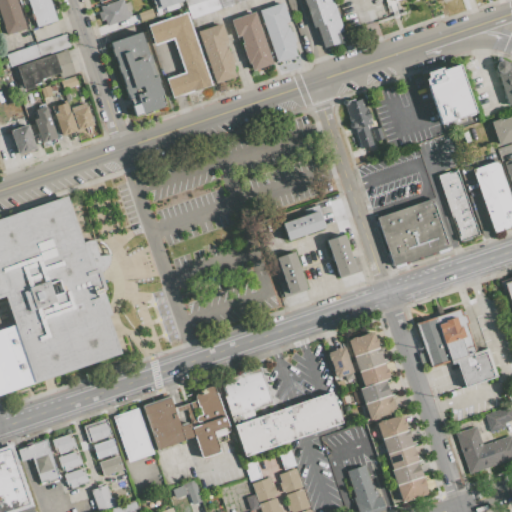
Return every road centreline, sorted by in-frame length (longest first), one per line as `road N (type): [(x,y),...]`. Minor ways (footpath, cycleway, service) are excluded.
road 1 (tertiary): [(0,428),(511,250)]
road 2 (residential): [(312,82),(461,511)]
road 3 (residential): [(123,149),(383,57)]
road 4 (residential): [(71,0),(123,149)]
road 5 (residential): [(0,190),(123,149)]
